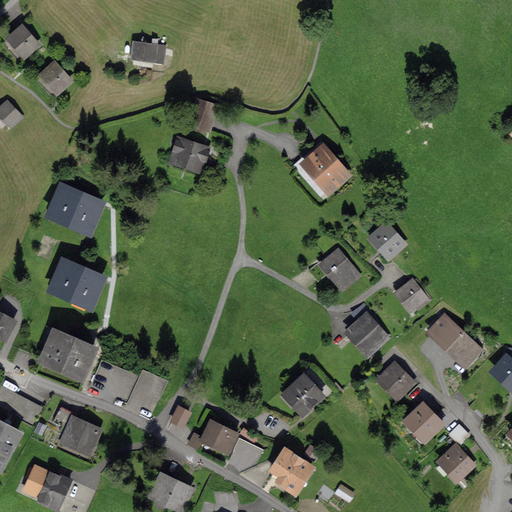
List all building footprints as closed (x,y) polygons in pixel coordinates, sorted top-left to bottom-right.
[(10,37),(25,54),(36,44),(25,32),(28,30),(24,25),(10,37)] [(136,43),(134,56),(155,59),(157,46),(136,43)] [(41,75),(56,92),(69,80),(62,73),(65,71),(56,61),(41,75)] [(190,123),(208,129),(216,105),(198,100),(190,123)] [(0,109),(0,111),(11,124),(21,115),(9,101),(0,109)] [(178,138),(170,160),(202,171),(209,148),(178,138)] [(323,149),(307,162),(329,188),(345,174),(323,149)] [(63,188),(52,213),(88,229),(99,203),(63,188)] [(373,236),(389,254),(402,243),(387,225),(373,236)] [(323,263),(342,287),(358,274),(338,251),(323,263)] [(308,269),(318,281),(327,274),(318,262),(308,269)] [(64,263),(53,288),(90,304),(101,278),(64,263)] [(430,298),(415,279),(398,292),(411,308),(417,303),(419,306),(430,298)] [(0,314),(0,335),(3,337),(12,321),(0,314)] [(367,317),(350,332),(372,356),(381,347),(377,342),(384,336),(367,317)] [(431,331),(448,347),(462,332),(445,317),(431,331)] [(462,332),(448,347),(465,363),(479,348),(462,332)] [(55,333),(44,359),(81,375),(92,349),(55,333)] [(511,361),(507,357),(495,371),(511,386),(511,361)] [(395,365),(381,379),(397,395),(411,381),(395,365)] [(285,394),(303,412),(321,395),(304,376),(285,394)] [(3,411),(35,426),(43,408),(11,394),(3,411)] [(440,421),(423,404),(407,420),(425,439),(442,423),(450,432),(459,423),(449,412),(440,421)] [(189,413),(179,407),(172,421),(182,426),(189,413)] [(61,425),(59,429),(68,433),(73,420),(74,419),(59,411),(53,421),(61,425)] [(88,452),(97,431),(73,420),(68,433),(64,441),(88,452)] [(0,467),(18,433),(8,428),(10,426),(4,422),(2,425),(0,423),(0,467)] [(213,422),(204,439),(227,450),(235,433),(213,422)] [(39,424),(35,431),(41,434),(45,427),(39,424)] [(241,433),(255,441),(258,437),(244,428),(241,433)] [(311,446),(306,453),(315,459),(320,452),(311,446)] [(441,461),(457,478),(472,464),(456,447),(441,461)] [(294,491),(310,466),(286,451),(274,470),(282,474),(278,480),(294,491)] [(56,509),(70,479),(52,471),(49,476),(30,467),(25,478),(30,480),(25,490),(40,496),(38,501),(56,509)] [(171,504),(170,506),(179,510),(189,488),(163,476),(153,495),(171,504)] [(342,486),(337,493),(348,500),(352,493),(342,486)]
